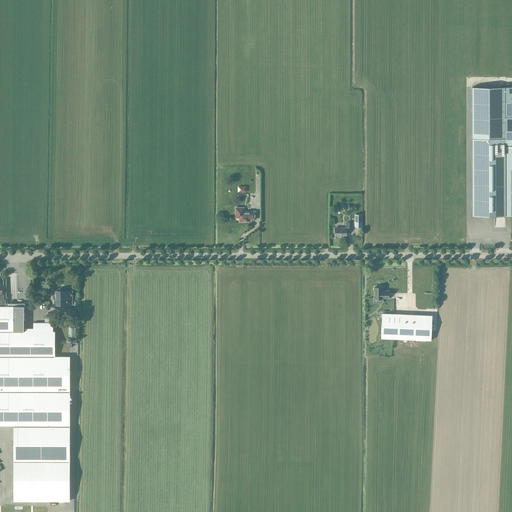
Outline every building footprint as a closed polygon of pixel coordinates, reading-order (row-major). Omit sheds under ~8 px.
[(511,86),(505,87),(472,87),(472,138),(473,181),(473,216),(506,215),(506,145),(511,145),(511,86)] [(235,207),(235,217),(239,217),(239,221),(249,221),(249,219),(255,219),(255,211),(243,211),(243,207),(235,207)] [(335,228),(335,236),(346,236),(346,233),(349,233),(349,226),(349,223),(346,223),(346,226),(346,228),(335,228)] [(15,287),(15,273),(7,273),(7,287),(15,287)] [(374,298),(382,298),(389,298),(389,290),(384,290),(384,291),(382,291),(382,287),(380,287),(379,286),(377,286),(376,287),(374,287),(374,298)] [(54,304),(72,304),(72,291),(65,291),(65,293),(62,293),(56,293),(56,300),(54,300),(54,304)] [(0,425),(69,426),(69,356),(54,356),(54,331),(53,331),(53,323),(34,323),(34,331),(24,331),(24,306),(0,306),(0,425)] [(382,313),(381,338),(431,340),(432,315),(382,313)] [(0,501),(69,501),(69,426),(0,425),(0,501)]
